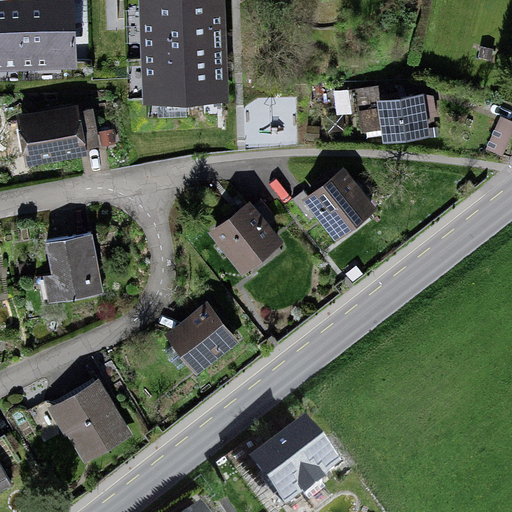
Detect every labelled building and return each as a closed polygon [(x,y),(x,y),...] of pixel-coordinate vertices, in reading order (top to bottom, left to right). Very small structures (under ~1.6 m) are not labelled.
[(0,0),(0,63),(72,61),(69,0),(0,0)] [(219,0),(144,0),(148,98),(223,96),(221,46),(219,0)] [(438,121),(431,87),(369,99),(372,111),(354,115),(358,133),(376,129),(379,147),(429,137),(427,123),(438,121)] [(96,149),(90,110),(28,120),(34,159),(96,149)] [(511,123),(500,119),(486,155),(502,161),(511,134),(511,123)] [(375,217),(344,174),(293,210),(324,253),(375,217)] [(277,248),(245,208),(213,233),(245,273),(277,248)] [(90,241),(44,251),(56,308),(102,298),(90,241)] [(232,344),(203,306),(163,337),(193,375),(232,344)] [(127,441),(94,383),(48,409),(81,467),(127,441)] [(339,470),(305,424),(252,463),(286,509),(339,470)]
